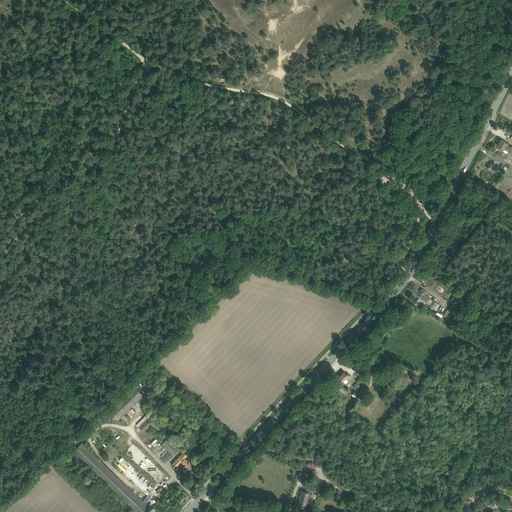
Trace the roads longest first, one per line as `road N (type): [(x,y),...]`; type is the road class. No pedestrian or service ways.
road 1 (secondary): [(189,511),(384,306),(412,268),(511,74)]
road 2 (track): [(146,60),(180,80),(277,99),(420,210)]
road 3 (unknown): [(0,237),(86,153),(110,95),(120,0)]
